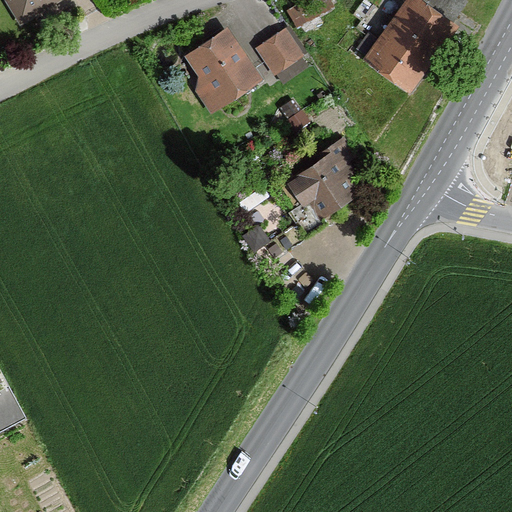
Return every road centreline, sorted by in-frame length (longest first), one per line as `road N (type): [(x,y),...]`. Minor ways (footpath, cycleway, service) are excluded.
road 1 (secondary): [(426,182),(215,511)]
road 2 (motorway): [(0,123),(325,0)]
road 3 (residential): [(0,87),(196,0)]
road 4 (secondary): [(511,31),(426,182)]
